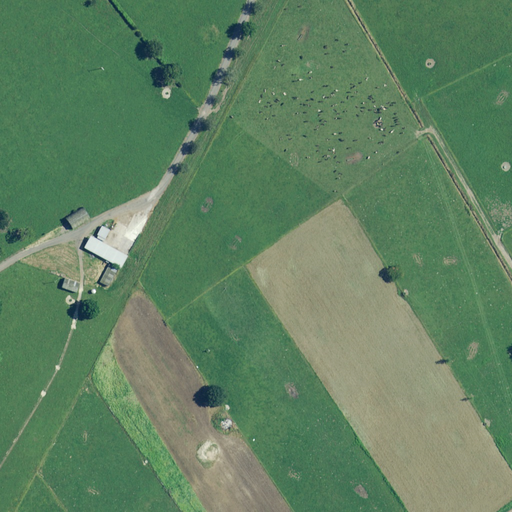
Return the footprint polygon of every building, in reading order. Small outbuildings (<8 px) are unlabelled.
[(89,218),(82,207),(65,218),(72,229),(89,218)] [(109,230),(102,226),(97,235),(105,239),(109,230)] [(127,256),(90,236),(84,248),(121,268),(127,256)] [(117,268),(109,264),(100,283),(108,287),(117,268)] [(79,283),(65,278),(61,287),(76,293),(79,283)] [(96,290),(85,286),(83,291),(94,295),(96,290)]
